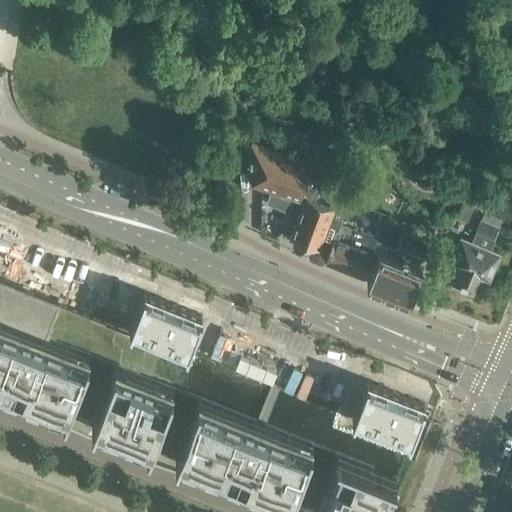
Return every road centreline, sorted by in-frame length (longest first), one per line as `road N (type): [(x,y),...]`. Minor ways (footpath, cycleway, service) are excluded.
road 1 (secondary): [(0,170),(244,275),(511,369)]
road 2 (secondary): [(511,384),(460,511)]
